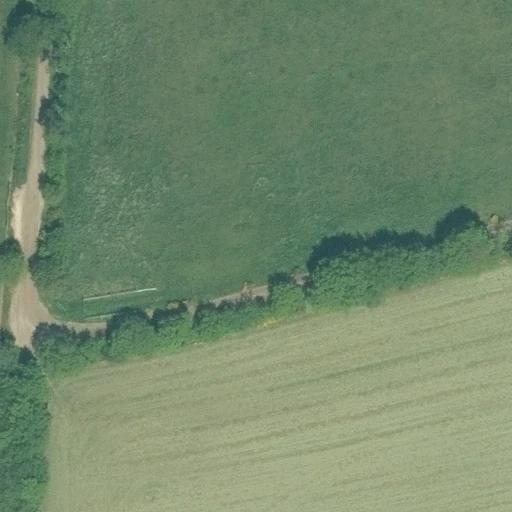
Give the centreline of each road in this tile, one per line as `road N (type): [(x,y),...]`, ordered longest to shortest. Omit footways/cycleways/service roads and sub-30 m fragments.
road 1 (track): [(21,333),(49,338),(155,322),(511,229)]
road 2 (track): [(47,0),(21,333)]
road 3 (track): [(21,333),(9,511)]
